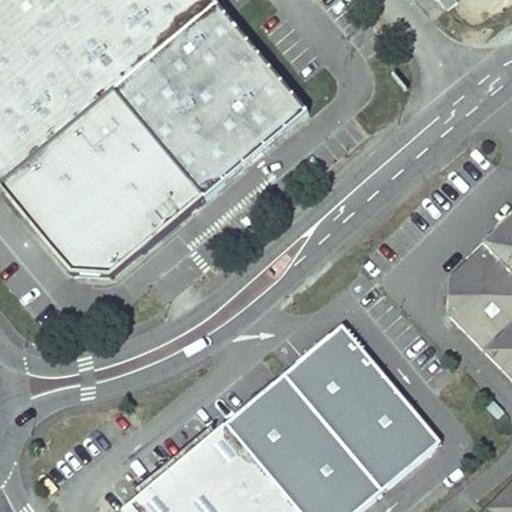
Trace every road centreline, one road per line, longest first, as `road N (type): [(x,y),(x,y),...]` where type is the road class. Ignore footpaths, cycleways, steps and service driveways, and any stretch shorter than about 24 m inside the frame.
road 1 (residential): [(0,449),(24,413),(149,375),(251,318),(289,283),(356,185)]
road 2 (residential): [(356,185),(172,333),(71,367),(0,368)]
road 3 (residential): [(356,185),(511,62)]
